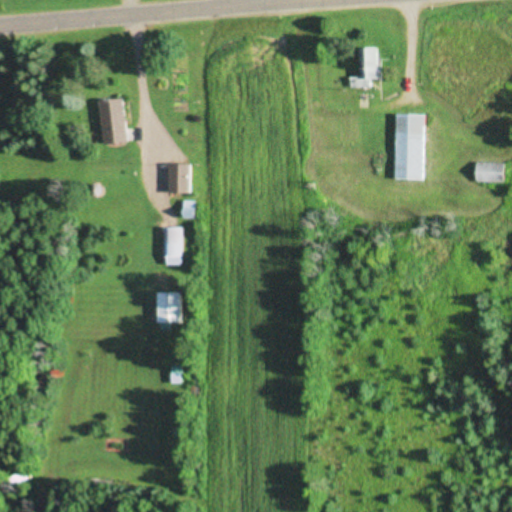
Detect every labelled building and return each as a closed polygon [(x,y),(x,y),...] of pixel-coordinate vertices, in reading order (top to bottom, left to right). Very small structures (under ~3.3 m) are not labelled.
[(357,78),(347,78),(347,89),(380,88),(378,49),(356,49),(357,78)] [(120,99),(96,101),(99,145),(123,144),(120,99)] [(391,180),(423,180),(424,115),(392,115),(391,180)] [(473,183),(502,183),(502,164),(473,164),(473,183)] [(164,165),(164,195),(188,195),(188,165),(164,165)] [(193,220),(193,202),(179,202),(179,220),(193,220)] [(182,229),(161,229),(161,260),(182,260),(182,229)] [(180,294),(153,294),(153,324),(180,324),(180,294)] [(180,385),(180,368),(168,368),(168,385),(180,385)]
